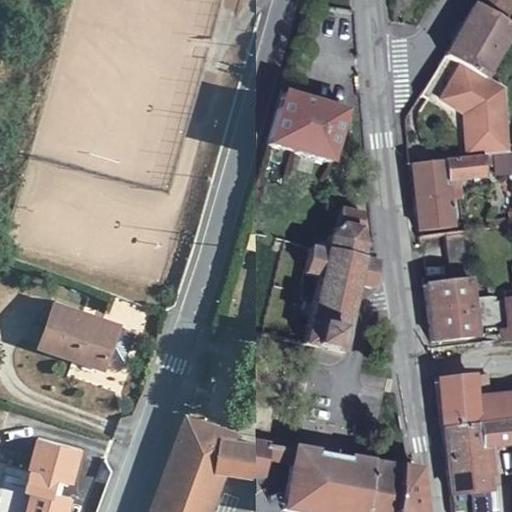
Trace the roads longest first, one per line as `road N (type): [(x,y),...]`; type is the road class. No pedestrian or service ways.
road 1 (residential): [(119,511),(174,366),(287,0)]
road 2 (residential): [(404,263),(434,511)]
road 3 (residential): [(377,62),(404,263)]
